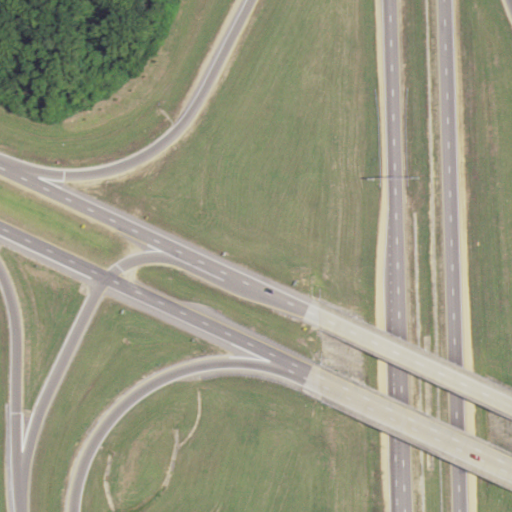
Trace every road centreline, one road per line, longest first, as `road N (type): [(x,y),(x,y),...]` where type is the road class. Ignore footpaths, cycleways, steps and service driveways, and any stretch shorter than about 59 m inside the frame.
road 1 (motorway): [(399,492),(394,511),(77,497),(104,432),(159,383),(211,365),(300,367)]
road 2 (motorway): [(456,511),(442,0)]
road 3 (motorway): [(388,0),(399,492)]
road 4 (motorway): [(250,0),(197,105),(149,152),(69,175),(0,160)]
road 5 (trunk): [(187,253),(130,261),(107,277),(40,422),(22,484),(23,511)]
road 6 (secondary): [(0,228),(300,367)]
road 7 (trunk): [(312,373),(511,466)]
road 8 (trunk): [(0,270),(22,337),(22,484)]
road 9 (trunk): [(511,406),(317,316)]
road 10 (secondary): [(187,253),(0,166)]
